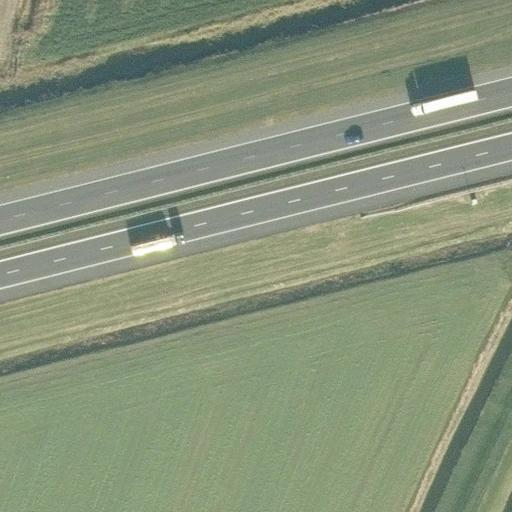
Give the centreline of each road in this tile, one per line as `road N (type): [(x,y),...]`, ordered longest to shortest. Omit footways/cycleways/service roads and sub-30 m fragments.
road 1 (motorway): [(0,276),(511,147)]
road 2 (motorway): [(511,92),(0,220)]
